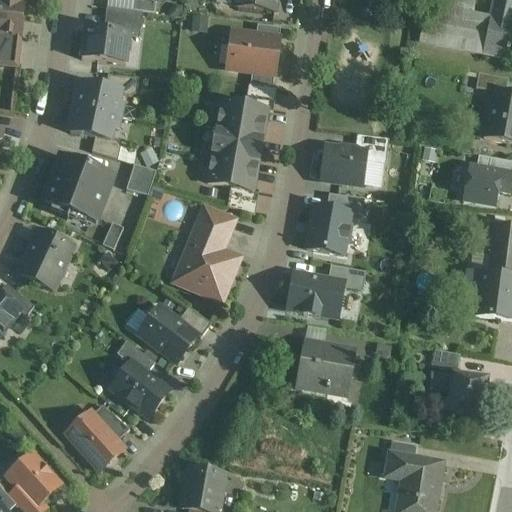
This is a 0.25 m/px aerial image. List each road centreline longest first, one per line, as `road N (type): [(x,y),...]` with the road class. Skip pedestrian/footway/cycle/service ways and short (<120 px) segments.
road 1 (residential): [(318,0),(286,211),(264,281),(187,424),(108,511)]
road 2 (residential): [(67,0),(46,119),(0,233)]
road 3 (residential): [(108,511),(0,390)]
